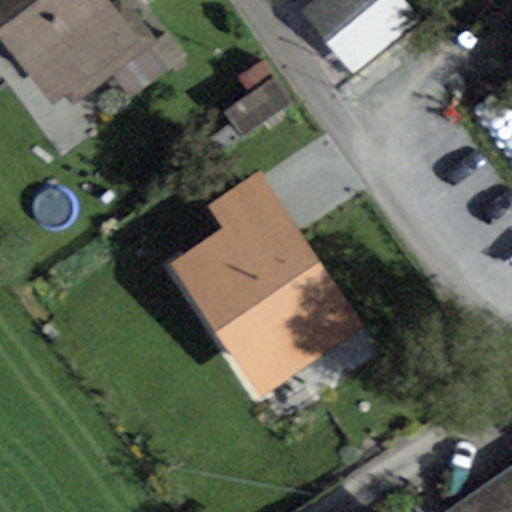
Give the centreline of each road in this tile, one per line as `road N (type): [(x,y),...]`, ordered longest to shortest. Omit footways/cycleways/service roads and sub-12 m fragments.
road 1 (residential): [(258,0),(511,370)]
road 2 (residential): [(511,380),(321,511)]
